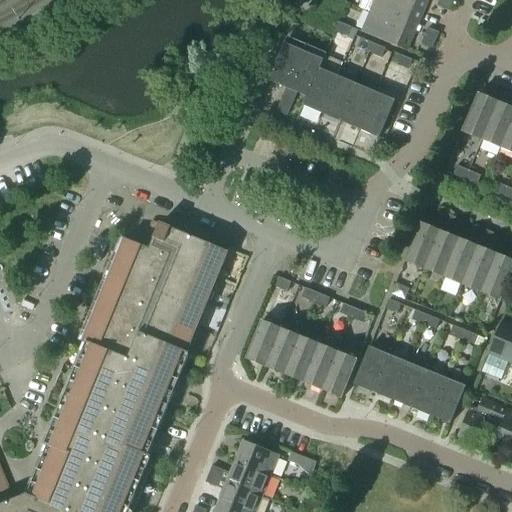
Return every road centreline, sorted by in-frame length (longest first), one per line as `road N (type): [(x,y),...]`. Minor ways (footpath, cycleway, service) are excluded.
road 1 (residential): [(511,481),(378,430),(315,423),(223,387)]
road 2 (residential): [(0,159),(51,141),(207,207)]
road 3 (residential): [(363,207),(232,151),(207,207)]
road 4 (residential): [(223,387),(224,361),(273,239)]
road 5 (residential): [(171,511),(223,387)]
road 6 (residential): [(273,239),(339,258),(363,207)]
